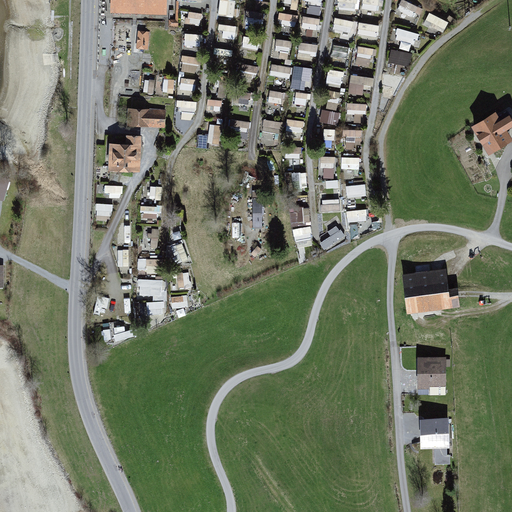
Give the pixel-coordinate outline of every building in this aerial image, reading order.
[(171,0),(118,0),(119,17),(171,17),(171,0)] [(225,0),(224,14),(232,16),(234,0),(225,0)] [(306,0),(305,10),(320,12),(321,0),(306,0)] [(362,0),(360,10),(375,13),(377,0),(362,0)] [(411,18),(416,0),(400,0),(396,14),(411,18)] [(247,6),(245,20),(263,22),(265,9),(247,6)] [(199,23),(202,11),(189,7),(185,18),(199,23)] [(423,23),(429,25),(427,30),(441,35),(448,15),(428,8),(423,23)] [(296,24),(298,11),(281,9),(279,22),(296,24)] [(319,27),(321,14),(303,11),(301,24),(319,27)] [(339,27),(338,33),(349,36),(353,17),(335,13),(332,26),(339,27)] [(378,41),(378,20),(359,19),(358,40),(378,41)] [(219,35),(234,37),(237,22),(222,20),(219,35)] [(395,44),(412,48),(417,28),(400,24),(395,44)] [(202,42),(202,29),(184,29),(183,41),(202,42)] [(242,47),(260,47),(260,33),(243,32),(242,47)] [(152,35),(141,35),(140,54),(152,54),(152,35)] [(290,51),(292,38),(277,35),(274,49),(290,51)] [(298,39),(298,54),(316,55),(317,39),(298,39)] [(331,54),(349,56),(351,43),(332,41),(331,54)] [(369,65),(374,46),(359,42),(354,62),(369,65)] [(215,53),(232,54),(233,45),(215,44),(215,53)] [(391,44),(388,57),(393,58),(390,69),(399,71),(402,62),(408,63),(412,49),(391,44)] [(183,50),(179,68),(196,71),(200,54),(183,50)] [(240,71),(255,75),(258,64),(242,60),(240,71)] [(289,76),(290,63),(271,61),(270,75),(289,76)] [(293,62),(291,86),(309,87),(311,63),(293,62)] [(341,83),(344,69),(329,65),(326,79),(341,83)] [(383,70),(382,93),(399,93),(399,71),(383,70)] [(362,91),(363,81),(374,82),(374,73),(350,71),(349,90),(362,91)] [(197,87),(197,75),(180,75),(180,87),(197,87)] [(225,97),(227,85),(219,84),(217,96),(225,97)] [(236,85),(232,97),(247,102),(251,90),(236,85)] [(281,102),(284,90),(270,87),(268,99),(281,102)] [(326,107),(337,108),(340,89),(329,88),(326,107)] [(296,89),(294,100),(307,102),(309,90),(296,89)] [(207,101),(222,104),(223,98),(208,95),(207,101)] [(193,118),(196,99),(177,96),(176,105),(183,106),(181,116),(193,118)] [(355,112),(354,119),(365,120),(366,100),(347,99),(346,111),(355,112)] [(295,101),(294,112),(304,113),(305,102),(295,101)] [(323,105),(319,118),(336,124),(341,112),(323,105)] [(168,132),(168,114),(136,113),(136,135),(148,136),(148,131),(168,132)] [(287,115),(285,128),(301,131),(303,118),(287,115)] [(229,116),(228,127),(249,127),(250,117),(229,116)] [(262,128),(274,129),(274,127),(283,128),(284,119),(263,117),(262,128)] [(223,141),(223,123),(209,122),(208,141),(223,141)] [(323,143),(333,144),(336,127),(325,125),(323,143)] [(353,141),(362,141),(362,126),(345,125),(345,146),(353,146),(353,141)] [(475,160),(481,169),(506,154),(500,145),(508,140),(501,129),(493,134),(488,126),(464,141),(469,150),(466,152),(472,162),(475,160)] [(260,141),(271,142),(273,130),(261,129),(260,141)] [(146,141),(115,140),(114,179),(138,180),(138,159),(146,159),(146,141)] [(287,167),(300,167),(301,144),(287,144),(287,167)] [(321,153),(322,176),(335,175),(334,152),(321,153)] [(341,166),(359,166),(360,153),(341,152),(341,166)] [(291,169),(292,188),(305,187),(304,168),(291,169)] [(338,184),(337,176),(326,177),(326,185),(338,184)] [(0,181),(0,204),(7,206),(12,184),(0,181)] [(365,194),(365,181),(347,182),(347,195),(365,194)] [(126,190),(109,190),(109,198),(125,198),(126,190)] [(322,210),(340,209),(339,196),(321,197),(322,210)] [(96,211),(111,212),(112,200),(96,199),(96,211)] [(267,200),(256,200),(256,231),(267,231),(267,200)] [(142,202),(141,221),(157,222),(158,203),(142,202)] [(294,244),(312,243),(311,223),(303,223),(302,205),(291,206),(294,244)] [(367,205),(347,206),(347,219),(368,218),(367,205)] [(445,271),(400,276),(405,315),(459,309),(457,289),(447,290),(445,271)] [(162,288),(163,276),(139,275),(138,296),(147,296),(146,312),(164,313),(165,288),(162,288)] [(184,305),(183,294),(172,294),(173,306),(184,305)] [(447,359),(417,359),(418,390),(447,390),(447,359)] [(448,420),(423,421),(424,450),(439,449),(439,459),(450,458),(448,420)]
